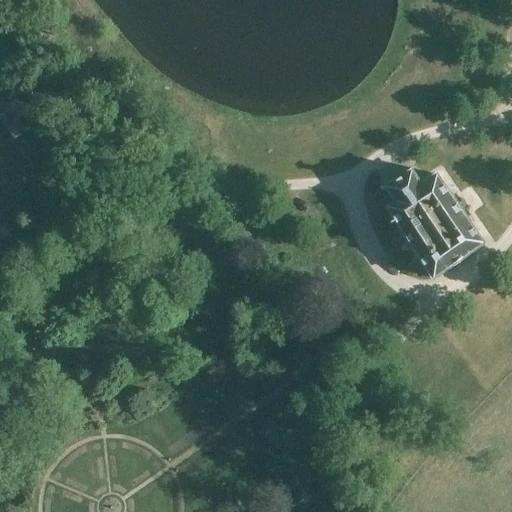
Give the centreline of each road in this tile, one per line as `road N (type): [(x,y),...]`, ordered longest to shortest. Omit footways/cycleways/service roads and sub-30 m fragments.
road 1 (track): [(0,267),(109,198),(359,176)]
road 2 (track): [(28,0),(35,29),(78,99),(147,172),(204,190)]
